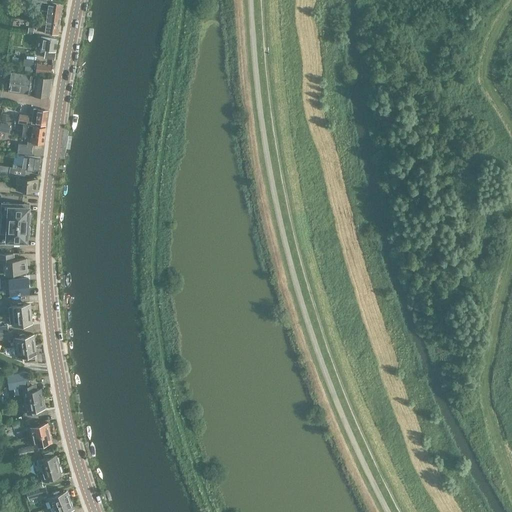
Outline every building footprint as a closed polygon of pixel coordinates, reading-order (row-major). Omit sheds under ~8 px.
[(51,0),(38,0),(49,2),(48,11),(61,13),(62,3),(52,1),(51,0)] [(61,13),(48,11),(46,21),(59,23),(61,13)] [(59,23),(46,21),(46,26),(40,25),(39,30),(58,33),(59,23)] [(55,59),(58,39),(43,37),(40,52),(45,53),(44,57),(55,59)] [(37,63),(36,72),(51,74),(52,65),(43,64),(43,62),(40,61),(40,63),(37,63)] [(49,97),(51,77),(12,72),(9,91),(49,97)] [(46,124),(48,110),(34,108),(33,116),(20,114),(19,121),(27,123),(27,121),(46,124)] [(0,131),(12,134),(14,123),(0,121),(0,122),(0,131)] [(24,124),(22,135),(28,136),(27,144),(18,143),(17,152),(31,154),(33,145),(31,145),(31,141),(43,143),(45,127),(24,124)] [(24,155),(22,165),(16,164),(16,167),(10,166),(8,175),(25,177),(25,173),(26,170),(31,171),(32,168),(38,168),(40,157),(24,155)] [(15,189),(36,191),(37,178),(16,176),(15,189)] [(0,181),(0,197),(3,198),(4,192),(9,192),(10,183),(0,181)] [(28,213),(28,211),(21,210),(22,206),(22,203),(2,202),(0,222),(28,224),(28,221),(30,222),(30,213),(28,213)] [(27,226),(28,224),(0,222),(0,227),(0,241),(19,243),(19,240),(20,236),(27,237),(27,234),(29,235),(30,226),(27,226)] [(13,253),(0,252),(0,273),(6,273),(27,271),(26,258),(14,259),(13,253)] [(11,293),(28,291),(27,277),(10,279),(11,293)] [(9,305),(11,315),(30,313),(29,303),(9,305)] [(30,313),(11,315),(12,324),(31,322),(30,313)] [(0,346),(3,346),(2,340),(13,338),(12,330),(9,331),(8,325),(0,326),(0,346)] [(13,336),(15,346),(34,343),(33,334),(13,336)] [(34,343),(15,346),(4,347),(5,353),(16,355),(36,353),(34,343)] [(32,384),(28,385),(26,371),(8,374),(10,388),(21,387),(23,401),(43,397),(41,388),(33,389),(32,384)] [(43,397),(23,401),(24,401),(26,401),(28,411),(33,410),(34,414),(40,413),(39,408),(44,407),(43,397)] [(14,428),(24,426),(23,419),(12,421),(14,428)] [(30,426),(32,435),(49,431),(47,422),(30,426)] [(49,431),(32,435),(35,445),(52,441),(49,431)] [(43,453),(44,456),(36,457),(40,469),(58,464),(56,454),(50,455),(49,451),(43,453)] [(58,464),(40,469),(42,479),(22,484),(24,491),(34,488),(48,484),(46,479),(53,477),(53,476),(61,474),(58,464)] [(45,486),(26,491),(28,500),(35,499),(34,497),(47,494),(45,486)] [(49,499),(47,500),(50,506),(54,505),(70,499),(68,492),(67,493),(66,490),(50,496),(48,497),(49,499)] [(54,505),(50,506),(51,511),(68,511),(68,510),(73,509),(72,505),(73,505),(70,499),(54,505)]
